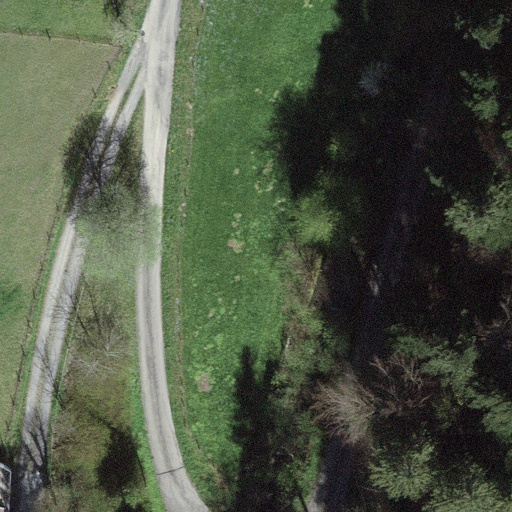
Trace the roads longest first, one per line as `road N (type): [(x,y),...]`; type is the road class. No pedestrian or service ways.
road 1 (track): [(319,511),(480,93),(494,0)]
road 2 (track): [(193,511),(171,467),(162,405),(164,57),(172,0)]
road 3 (track): [(20,438),(67,246),(117,105),(164,57)]
